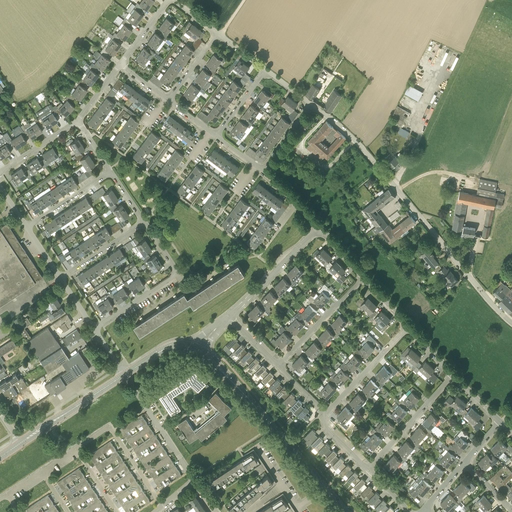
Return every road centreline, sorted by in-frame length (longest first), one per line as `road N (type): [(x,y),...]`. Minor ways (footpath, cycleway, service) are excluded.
road 1 (residential): [(511,324),(363,147),(311,105)]
road 2 (tertiary): [(346,511),(225,375)]
road 3 (residential): [(94,328),(175,275),(143,221)]
road 4 (unknown): [(394,185),(450,51)]
road 5 (residential): [(368,471),(454,375)]
road 6 (residential): [(228,316),(318,226)]
road 7 (residential): [(193,479),(124,374)]
road 8 (tertiary): [(20,444),(124,374)]
road 9 (residential): [(322,416),(409,326)]
road 10 (residential): [(277,366),(364,277)]
